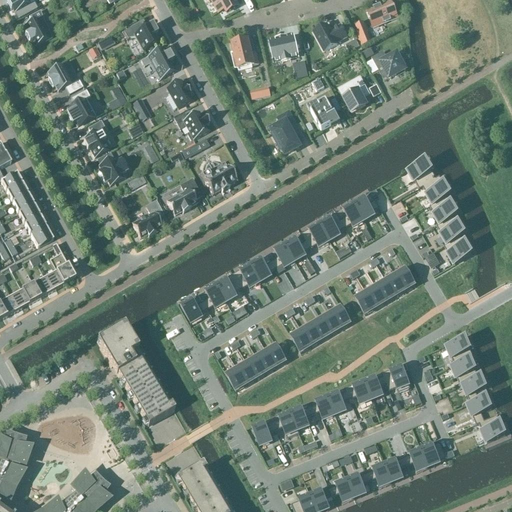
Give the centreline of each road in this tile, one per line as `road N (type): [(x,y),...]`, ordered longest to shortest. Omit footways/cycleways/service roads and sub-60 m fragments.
road 1 (residential): [(399,233),(197,353),(267,483),(433,415),(408,352),(454,325)]
road 2 (residential): [(130,266),(0,28)]
road 3 (residential): [(22,406),(87,367),(173,511)]
road 4 (residential): [(0,115),(94,288)]
road 5 (residential): [(180,41),(350,0)]
road 6 (residential): [(261,188),(409,97)]
road 7 (residential): [(180,41),(261,188)]
road 8 (residential): [(261,188),(130,266)]
